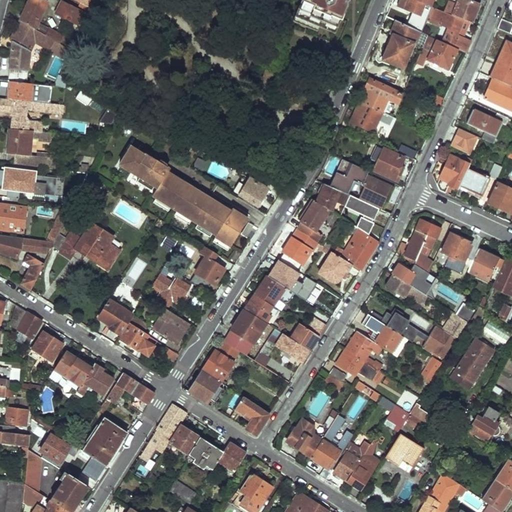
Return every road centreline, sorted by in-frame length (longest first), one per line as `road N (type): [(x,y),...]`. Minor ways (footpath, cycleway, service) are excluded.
road 1 (residential): [(168,391),(307,167),(380,0)]
road 2 (residential): [(260,449),(413,191)]
road 3 (residential): [(413,191),(495,0)]
road 4 (residential): [(0,285),(168,391)]
road 5 (residential): [(90,511),(168,391)]
